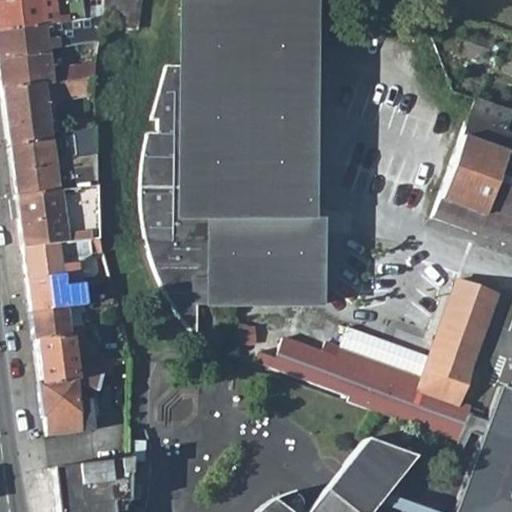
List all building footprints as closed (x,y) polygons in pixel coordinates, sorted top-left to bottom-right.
[(9,0),(0,1),(0,29),(98,16),(100,0),(9,0)] [(134,29),(137,0),(100,0),(98,16),(97,25),(134,29)] [(309,0),(175,0),(176,70),(164,69),(154,89),(148,102),(140,126),(135,158),(135,168),(135,190),(136,203),(141,232),(149,257),(157,274),(168,292),(168,299),(177,314),(184,324),(196,336),(199,257),(208,257),(205,305),(259,308),(319,309),(320,223),(309,221),(309,0)] [(97,25),(98,16),(0,29),(0,59),(45,53),(44,48),(74,44),(95,41),(97,25)] [(75,51),(93,53),(95,41),(74,44),(75,51)] [(45,53),(0,59),(0,90),(90,78),(92,63),(48,69),(45,53)] [(90,78),(0,90),(0,97),(6,146),(45,141),(40,108),(54,106),(53,101),(90,96),(90,88),(90,78)] [(464,122),(429,219),(511,248),(511,139),(499,135),(507,114),(473,101),(466,122),(464,122)] [(85,119),(68,121),(69,130),(91,127),(91,121),(85,122),(85,119)] [(6,146),(13,198),(93,186),(92,144),(91,127),(69,130),(59,131),(60,139),(45,141),(6,146)] [(93,186),(13,198),(20,249),(95,239),(93,186)] [(95,239),(20,249),(24,282),(56,277),(57,289),(76,287),(72,265),(82,255),(99,253),(96,242),(95,239)] [(56,277),(24,282),(28,313),(63,308),(75,306),(82,305),(79,286),(76,287),(57,289),(56,277)] [(332,359),(279,339),(272,359),(253,352),(250,362),(269,369),(373,405),(373,408),(458,439),(469,409),(454,403),(493,297),(453,282),(430,346),(425,359),(344,329),(332,359)] [(75,306),(63,308),(65,325),(78,323),(77,313),(75,306)] [(63,308),(28,313),(31,341),(66,336),(67,342),(81,340),(79,323),(78,323),(65,325),(63,308)] [(67,342),(66,336),(31,341),(37,385),(73,380),(71,365),(84,362),(88,366),(88,377),(94,378),(94,377),(100,359),(94,352),(84,353),(81,340),(67,342)] [(138,511),(123,499),(123,501),(122,511),(368,511),(374,505),(382,495),(413,461),(167,364),(161,423),(172,502),(173,511),(138,511)] [(37,385),(35,385),(39,416),(42,416),(46,451),(91,447),(85,403),(89,400),(93,400),(92,387),(73,380),(37,385)] [(511,511),(511,393),(498,389),(453,511),(511,511)] [(124,461),(48,469),(53,511),(108,511),(108,502),(123,501),(123,499),(124,486),(124,461)] [(393,511),(429,511),(382,495),(374,505),(393,511)]
